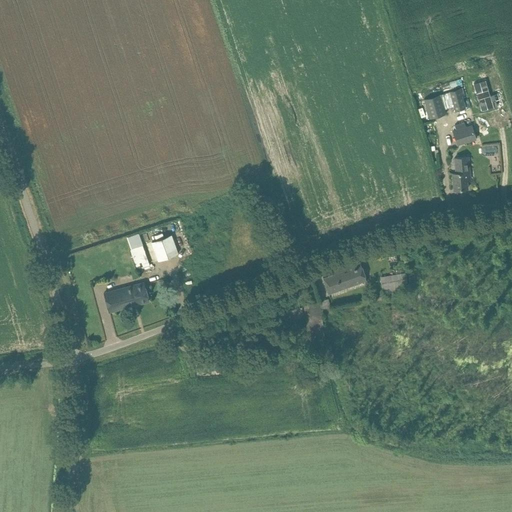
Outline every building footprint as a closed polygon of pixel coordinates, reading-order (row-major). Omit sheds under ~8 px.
[(449,91),(456,111),(465,107),(461,95),(463,95),(460,88),(449,91)] [(424,99),(430,119),(445,114),(439,95),(424,99)] [(486,112),(474,114),(478,134),(490,131),(486,112)] [(453,130),(457,145),(477,139),(473,125),(453,130)] [(452,173),(454,190),(467,189),(466,173),(469,172),(467,157),(454,158),(455,173),(452,173)] [(152,242),(155,252),(158,261),(178,254),(171,235),(152,242)] [(129,248),(134,268),(147,265),(142,244),(129,248)] [(323,278),(326,287),(329,294),(366,281),(359,260),(333,270),(334,274),(323,278)] [(380,277),(382,289),(407,285),(406,273),(380,277)] [(103,293),(108,312),(149,301),(144,283),(103,293)] [(309,303),(304,304),(307,326),(305,327),(308,348),(302,347),(301,353),(313,355),(314,350),(324,346),(320,301),(309,302),(309,303)] [(302,307),(274,313),(278,324),(304,318),(302,307)]
